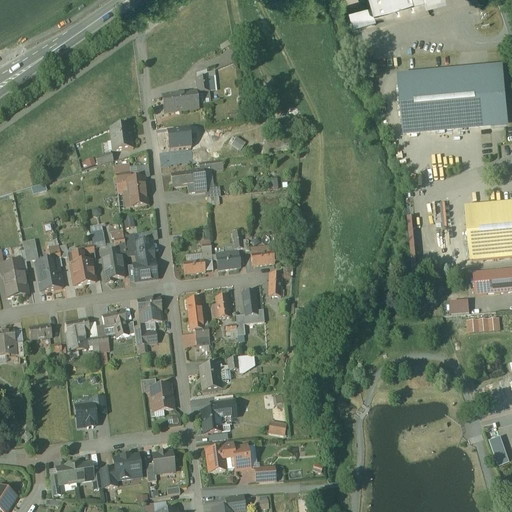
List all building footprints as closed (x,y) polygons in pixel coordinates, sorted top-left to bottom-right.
[(368,0),(373,14),(424,0),(426,0),(427,3),(438,0),(368,0)] [(369,8),(350,13),(356,33),(375,27),(369,8)] [(503,74),(400,82),(404,135),(507,128),(503,74)] [(208,79),(197,80),(198,95),(209,93),(208,79)] [(194,94),(162,98),(165,115),(199,110),(196,110),(194,94)] [(129,127),(111,130),(114,153),(133,150),(132,141),(131,141),(129,127)] [(189,131),(167,133),(168,145),(190,143),(189,131)] [(241,153),(246,144),(236,139),(232,147),(241,153)] [(203,141),(196,142),(197,154),(204,153),(203,141)] [(264,142),(265,153),(281,152),(280,141),(264,142)] [(147,162),(144,154),(131,158),(133,166),(147,162)] [(111,155),(96,160),(98,168),(113,163),(111,155)] [(84,170),(96,167),(94,160),(82,163),(84,170)] [(222,163),(199,166),(200,173),(200,174),(203,174),(223,171),(222,163)] [(129,166),(114,169),(115,177),(130,175),(130,169),(129,166)] [(148,167),(130,169),(130,175),(131,181),(133,181),(144,180),(150,179),(148,167)] [(200,173),(193,173),(193,174),(172,177),(173,189),(187,187),(188,195),(196,194),(196,195),(205,194),(205,192),(203,174),(200,174),(200,173)] [(130,175),(115,177),(116,185),(132,183),(131,181),(130,175)] [(132,183),(116,185),(118,196),(124,196),(124,195),(128,194),(128,188),(134,187),(133,181),(131,181),(132,183)] [(134,187),(128,188),(128,194),(124,195),(124,196),(126,210),(147,207),(145,185),(134,187)] [(219,190),(205,192),(205,194),(206,200),(207,200),(218,199),(220,198),(219,190)] [(218,199),(207,200),(207,208),(219,206),(218,199)] [(511,207),(467,211),(472,262),(511,258),(511,207)] [(135,228),(133,217),(124,219),(126,230),(135,228)] [(123,233),(111,235),(112,241),(114,241),(115,251),(119,250),(120,254),(126,253),(124,238),(123,233)] [(157,233),(146,234),(147,244),(152,243),(158,242),(157,233)] [(240,233),(233,234),(235,243),(241,242),(240,233)] [(146,234),(134,236),(134,244),(135,245),(138,245),(147,244),(146,234)] [(134,236),(124,238),(126,253),(126,258),(137,257),(135,245),(134,244),(134,236)] [(276,239),(275,239),(276,247),(288,246),(287,237),(276,239)] [(210,242),(201,243),(202,254),(211,253),(210,242)] [(241,242),(235,243),(236,252),(243,251),(242,243),(241,242)] [(147,244),(138,245),(140,266),(154,264),(154,261),(155,259),(154,252),(153,251),(152,243),(147,244)] [(99,245),(93,246),(93,247),(95,254),(95,256),(101,255),(99,245)] [(66,247),(59,248),(61,260),(68,259),(70,266),(79,265),(78,257),(69,259),(66,247)] [(93,247),(77,250),(78,257),(95,254),(93,247)] [(58,248),(49,249),(52,267),(46,268),(46,271),(58,269),(62,269),(61,260),(59,248),(58,248)] [(269,249),(251,251),(251,256),(252,269),(274,266),(273,254),(269,254),(269,249)] [(32,253),(24,255),(27,267),(34,265),(32,253)] [(120,254),(102,257),(106,285),(113,284),(113,281),(124,279),(121,259),(126,258),(126,253),(120,254)] [(211,253),(202,254),(203,262),(204,262),(204,263),(212,263),(211,253)] [(238,254),(216,257),(218,273),(240,270),(238,254)] [(203,262),(183,265),(184,277),(205,274),(204,263),(204,262),(203,262)] [(22,263),(1,267),(2,273),(1,273),(3,280),(4,279),(7,300),(28,296),(22,263)] [(91,263),(79,265),(70,266),(70,267),(71,267),(75,288),(83,286),(95,284),(91,263)] [(140,266),(133,267),(135,283),(157,281),(155,264),(154,264),(140,266)] [(58,269),(46,271),(46,268),(37,270),(41,293),(49,292),(61,290),(58,269)] [(292,270),(281,270),(281,277),(282,277),(292,278),(292,270)] [(511,273),(474,277),(476,297),(511,293),(511,273)] [(281,277),(269,277),(268,299),(281,299),(282,277),(281,277)] [(255,295),(242,296),(245,318),(258,317),(255,295)] [(228,298),(215,300),(216,307),(212,307),(213,321),(230,319),(228,298)] [(159,300),(138,303),(140,315),(141,315),(142,326),(145,326),(145,329),(146,333),(155,331),(154,324),(161,324),(160,313),(161,313),(159,300)] [(200,301),(187,303),(190,327),(194,326),(203,325),(200,301)] [(468,304),(450,305),(452,318),(469,316),(468,304)] [(289,305),(280,305),(280,316),(289,316),(289,305)] [(123,313),(102,318),(105,330),(114,328),(117,340),(129,337),(126,326),(126,325),(123,313)] [(500,320),(467,322),(468,335),(501,333),(500,320)] [(87,321),(66,325),(68,336),(66,336),(69,355),(87,352),(85,340),(86,340),(85,334),(89,333),(87,321)] [(133,324),(126,326),(129,337),(134,336),(133,324)] [(50,327),(29,330),(31,343),(52,340),(50,327)] [(236,327),(226,328),(226,335),(230,334),(231,341),(238,340),(237,333),(236,333),(236,327)] [(145,329),(134,330),(137,348),(157,345),(156,334),(146,336),(146,333),(145,329)] [(195,332),(196,340),(209,339),(208,330),(195,332)] [(14,332),(0,333),(0,358),(16,357),(14,332)] [(108,338),(98,340),(100,355),(106,354),(110,353),(108,338)] [(209,339),(196,340),(196,349),(210,348),(209,339)] [(98,340),(87,341),(88,348),(92,348),(94,355),(100,355),(98,340)] [(61,347),(50,348),(51,356),(62,354),(61,347)] [(237,361),(228,362),(229,374),(239,373),(237,361)] [(218,368),(201,370),(202,384),(201,384),(203,394),(221,392),(219,375),(218,368)] [(156,381),(141,383),(143,395),(151,394),(150,391),(157,390),(156,381)] [(157,390),(150,391),(151,394),(153,414),(154,414),(154,411),(163,410),(163,413),(173,411),(170,388),(157,390)] [(233,398),(214,401),(215,407),(221,406),(233,405),(233,398)] [(105,399),(93,401),(93,407),(94,407),(95,417),(107,416),(105,399)] [(233,405),(221,406),(222,417),(220,417),(220,422),(236,420),(234,405),(233,405)] [(93,407),(75,409),(78,430),(87,429),(87,431),(93,430),(93,428),(97,427),(95,417),(94,407),(93,407)] [(219,413),(201,415),(204,436),(222,434),(221,426),(220,422),(220,417),(219,413)] [(229,425),(221,426),(222,434),(230,433),(229,425)] [(286,427),(274,425),(272,435),(284,437),(286,427)] [(228,436),(209,439),(210,445),(229,442),(228,436)] [(491,443),(498,470),(510,466),(503,440),(491,443)] [(222,452),(206,454),(209,475),(226,473),(226,472),(235,471),(238,473),(250,471),(247,450),(233,451),(232,447),(223,448),(222,449),(222,452)] [(322,454),(312,455),(313,463),(323,462),(322,454)] [(165,455),(159,456),(159,457),(153,457),(154,466),(155,476),(167,475),(167,471),(174,470),(172,455),(165,456),(165,455)] [(129,458),(122,459),(121,460),(113,461),(115,471),(116,483),(117,483),(133,481),(132,477),(141,475),(138,458),(130,459),(129,458)] [(89,466),(74,468),(77,490),(92,488),(91,474),(89,466)] [(154,466),(146,467),(148,485),(156,484),(155,476),(154,466)] [(74,468),(59,471),(59,475),(62,492),(77,490),(74,468)] [(274,470),(256,471),(257,485),(275,483),(274,470)] [(115,471),(99,473),(102,491),(118,489),(117,483),(116,483),(115,471)] [(99,473),(91,474),(92,488),(94,495),(102,494),(102,491),(99,473)] [(59,475),(52,476),(55,500),(63,499),(62,492),(59,475)] [(7,511),(16,499),(0,489),(0,511),(7,511)] [(178,490),(167,491),(168,498),(179,496),(178,490)] [(267,511),(269,511),(268,498),(259,499),(259,511),(267,511)] [(244,511),(243,499),(225,502),(227,510),(233,510),(232,511),(244,511)] [(43,511),(56,511),(58,511),(62,503),(44,502),(43,511)]
